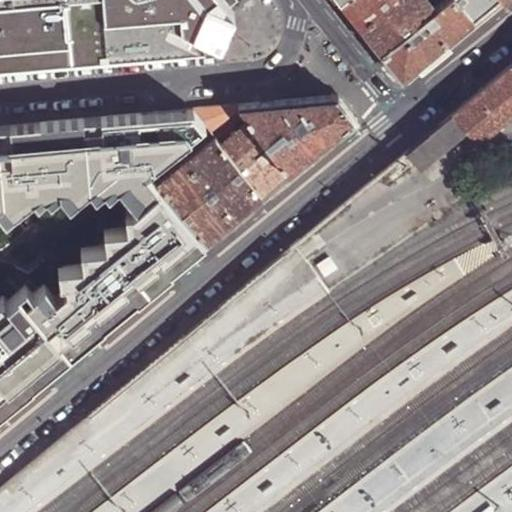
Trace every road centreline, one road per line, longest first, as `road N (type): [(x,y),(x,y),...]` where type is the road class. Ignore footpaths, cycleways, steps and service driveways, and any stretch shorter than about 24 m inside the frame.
road 1 (residential): [(0,452),(405,117)]
road 2 (residential): [(291,0),(291,52),(259,77),(0,100)]
road 3 (tertiary): [(305,0),(405,117)]
road 4 (tertiary): [(405,117),(511,28)]
